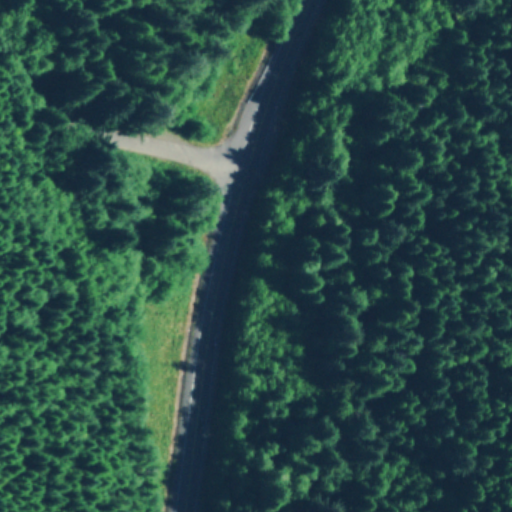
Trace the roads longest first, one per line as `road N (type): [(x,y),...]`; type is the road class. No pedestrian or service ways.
road 1 (trunk): [(188,511),(240,207),(310,0)]
road 2 (track): [(0,46),(90,124),(207,160),(252,164)]
